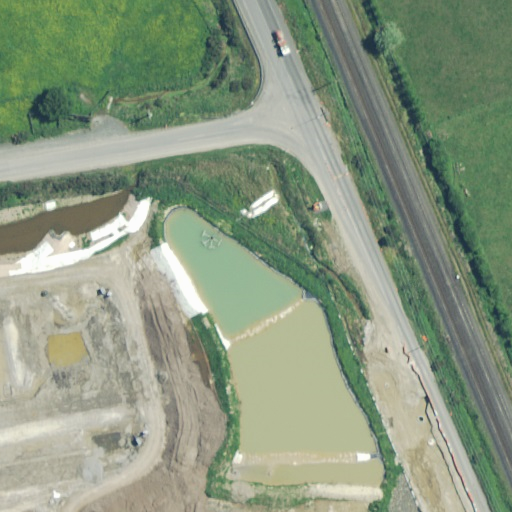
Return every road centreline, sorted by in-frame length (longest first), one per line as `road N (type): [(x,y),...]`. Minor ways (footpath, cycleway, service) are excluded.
road 1 (unclassified): [(457,511),(303,114)]
road 2 (unclassified): [(303,114),(0,172)]
road 3 (unclassified): [(303,114),(254,0)]
